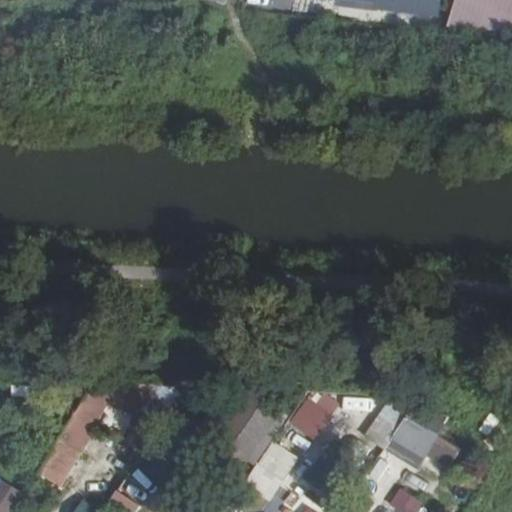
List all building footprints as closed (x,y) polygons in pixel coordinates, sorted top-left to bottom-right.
[(445,16),(446,0),(381,0),(381,13),(445,16)] [(192,386),(97,383),(74,420),(140,463),(192,386)] [(256,470),(290,421),(245,388),(211,438),(256,470)] [(370,437),(389,447),(409,409),(391,399),(370,437)] [(302,430),(322,440),(335,413),(314,403),(302,430)] [(391,449),(423,469),(431,457),(453,471),(465,452),(412,417),(391,449)] [(271,501),(303,462),(280,444),(248,483),(271,501)] [(0,511),(15,511),(27,493),(4,480),(0,487),(0,511)] [(402,511),(419,511),(426,504),(405,488),(392,504),(402,511)] [(136,511),(116,498),(106,511),(136,511)]
